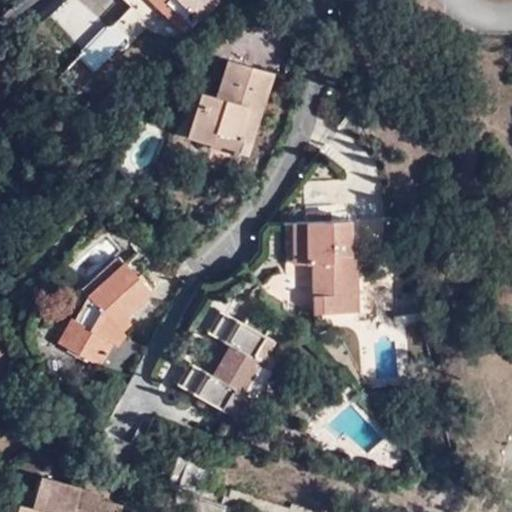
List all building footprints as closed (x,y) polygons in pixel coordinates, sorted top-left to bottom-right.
[(0,0),(0,9),(10,0),(0,0)] [(155,0),(138,0),(134,5),(119,20),(165,33),(176,21),(188,32),(202,18),(189,6),(194,0),(210,0),(215,4),(219,0),(180,0),(181,0),(169,13),(155,0)] [(180,0),(155,0),(169,13),(181,0),(180,0)] [(194,0),(189,6),(202,18),(215,4),(210,0),(194,0)] [(216,133),(251,143),(273,73),(227,61),(217,97),(201,93),(188,138),(212,145),(216,133)] [(247,158),(251,143),(216,133),(212,145),(233,152),(233,156),(238,159),(240,156),(247,158)] [(0,224),(11,214),(0,202),(0,224)] [(304,220),(306,262),(310,262),(313,312),(357,310),(354,253),(348,253),(346,218),(328,219),(327,211),(304,212),(304,220)] [(283,221),(286,263),(306,262),(304,220),(283,221)] [(113,321),(122,313),(150,287),(122,257),(87,289),(89,291),(73,315),(66,311),(52,336),(122,379),(141,347),(124,336),(119,329),(113,321)] [(209,330),(222,307),(215,303),(202,326),(209,330)] [(272,335),(222,307),(209,330),(223,338),(206,369),(192,361),(180,383),(230,411),(241,390),(272,335)] [(129,321),(122,313),(113,321),(119,329),(129,321)] [(0,357),(9,350),(0,337),(0,357)] [(180,383),(192,361),(184,357),(172,379),(180,383)] [(255,399),(241,390),(230,411),(243,419),(255,399)] [(95,454),(126,469),(138,445),(110,430),(101,448),(95,454)] [(215,466),(189,456),(182,478),(208,487),(215,466)] [(38,511),(71,478),(43,469),(38,487),(31,486),(28,500),(22,498),(38,511)] [(68,511),(75,511),(84,483),(71,478),(38,511),(37,511),(67,511),(68,511)] [(126,511),(129,500),(104,493),(105,489),(84,483),(75,511),(126,511)] [(226,511),(229,505),(201,495),(194,511),(226,511)] [(37,511),(38,511),(22,498),(17,511),(12,511),(0,508),(0,511),(37,511)]
